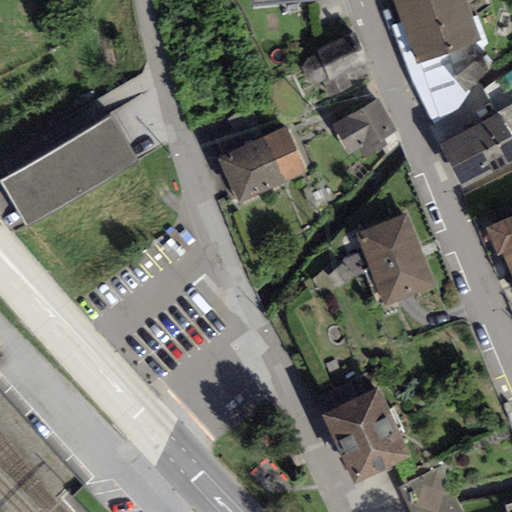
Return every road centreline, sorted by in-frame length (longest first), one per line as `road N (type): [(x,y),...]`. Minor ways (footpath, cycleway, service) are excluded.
road 1 (residential): [(511,363),(364,0)]
road 2 (residential): [(269,350),(194,176),(145,0)]
road 3 (primary): [(165,443),(0,259)]
road 4 (residential): [(342,511),(269,350)]
road 5 (residential): [(269,350),(165,443)]
